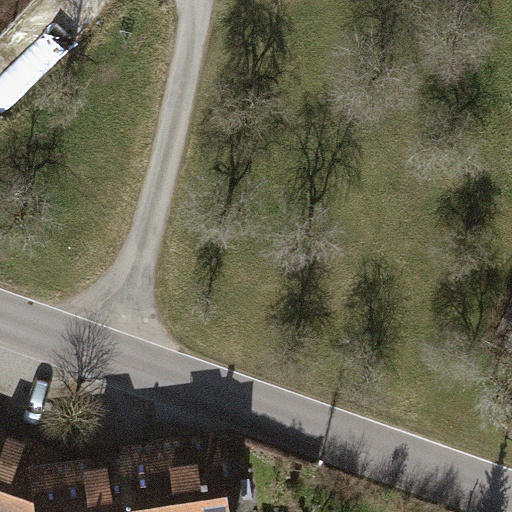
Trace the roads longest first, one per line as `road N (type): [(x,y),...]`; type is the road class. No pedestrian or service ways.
road 1 (tertiary): [(0,321),(511,496)]
road 2 (track): [(201,0),(119,363)]
